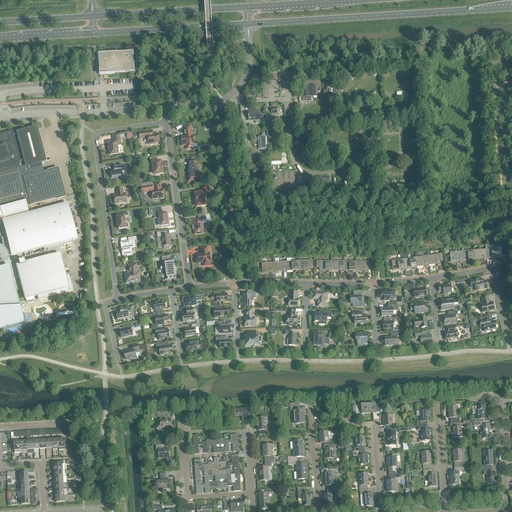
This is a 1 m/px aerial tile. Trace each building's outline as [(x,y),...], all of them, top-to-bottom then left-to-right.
[(103,69),(104,69),(104,72),(106,72),(106,73),(137,71),(136,51),(102,53),(103,69)] [(351,84),(351,91),(354,91),(354,87),(357,87),(357,81),(360,81),(360,78),(347,78),(348,85),(351,84)] [(342,79),(339,79),(339,82),(336,82),(336,88),(333,88),(333,92),(339,91),(339,85),(342,85),(342,79)] [(249,120),(263,119),(262,115),(258,115),(258,111),(255,111),(255,110),(251,111),(251,112),(249,112),(249,120)] [(193,136),(192,136),(190,126),(184,127),(185,135),(186,137),(181,138),(181,140),(181,141),(181,143),(182,144),(182,146),(186,145),(187,149),(193,148),(192,141),(194,141),(193,136)] [(0,200),(2,207),(25,201),(27,206),(65,196),(57,168),(42,172),(40,163),(45,161),(36,127),(19,132),(18,130),(0,134),(0,200)] [(158,134),(147,135),(147,132),(139,133),(140,139),(146,138),(146,142),(150,145),(154,144),(154,143),(159,142),(158,134)] [(109,147),(108,148),(108,151),(110,151),(110,155),(118,154),(117,146),(121,145),(120,138),(120,135),(113,136),(113,139),(114,143),(109,143),(109,147)] [(159,174),(162,173),(162,169),(161,166),(161,161),(157,162),(157,157),(150,158),(150,163),(153,163),(153,167),(152,167),(152,171),(154,170),(154,175),(155,174),(155,175),(159,175),(159,174)] [(188,169),(189,171),(188,171),(189,175),(188,176),(188,181),(189,181),(193,181),(193,180),(198,179),(198,175),(199,175),(197,165),(196,165),(196,160),(188,161),(188,166),(187,166),(188,169)] [(115,166),(115,168),(114,169),(110,170),(111,178),(122,176),(122,172),(124,171),(123,165),(115,166)] [(160,183),(153,184),(152,184),(152,183),(141,184),(142,193),(143,193),(144,194),(146,194),(147,193),(146,192),(151,191),(152,199),(160,198),(160,199),(161,199),(163,199),(163,198),(164,198),(163,189),(161,189),(161,187),(160,183)] [(117,195),(114,195),(115,204),(127,202),(126,194),(124,194),(123,189),(116,190),(117,193),(117,195)] [(195,194),(195,199),(197,207),(205,206),(203,192),(195,194)] [(25,201),(2,207),(0,207),(0,331),(27,324),(24,313),(22,313),(16,291),(22,289),(25,299),(37,296),(38,300),(73,291),(69,275),(65,276),(59,256),(61,255),(60,248),(64,247),(63,245),(72,243),(71,240),(76,239),(67,204),(29,214),(27,206),(25,201)] [(155,211),(153,212),(154,219),(159,218),(160,226),(168,225),(167,213),(162,214),(161,207),(155,208),(155,211)] [(117,217),(118,229),(126,228),(126,227),(128,227),(127,224),(126,225),(125,217),(128,216),(127,212),(119,213),(120,217),(117,217)] [(193,221),(195,234),(203,233),(201,220),(206,219),(206,215),(198,216),(199,220),(193,221)] [(166,231),(156,232),(157,238),(161,237),(162,247),(165,247),(166,247),(168,247),(169,246),(171,246),(170,241),(169,239),(170,239),(170,235),(167,235),(166,231)] [(129,241),(120,242),(121,250),(122,249),(122,251),(121,251),(122,256),(127,255),(127,256),(132,256),(131,248),(135,248),(134,241),(137,240),(136,237),(128,238),(129,241)] [(203,254),(198,255),(199,263),(203,262),(203,266),(210,266),(209,262),(211,261),(210,260),(211,260),(211,254),(210,255),(209,253),(208,253),(207,248),(201,248),(201,252),(202,252),(203,254)] [(498,248),(486,249),(486,259),(487,259),(495,258),(496,259),(499,259),(499,258),(498,248)] [(486,249),(474,250),(474,260),(475,260),(484,259),(484,260),(487,260),(487,259),(486,259),(486,249)] [(474,250),(462,251),(463,261),(472,260),(472,262),(475,261),(475,260),(474,260),(474,250)] [(463,261),(462,251),(450,252),(450,262),(460,261),(460,263),(463,262),(463,261)] [(442,254),(427,256),(429,266),(429,265),(437,264),(438,265),(441,265),(440,261),(443,260),(442,254)] [(166,264),(168,280),(176,279),(174,262),(171,263),(171,262),(170,256),(162,257),(163,264),(166,264)] [(427,256),(415,258),(417,267),(426,266),(426,267),(429,267),(429,265),(429,266),(427,256)] [(415,258),(403,259),(405,269),(414,268),(414,269),(417,268),(417,267),(415,258)] [(405,269),(403,259),(391,261),(393,271),(402,269),(402,271),(405,270),(405,269)] [(313,260),(298,261),(298,271),(307,270),(307,271),(310,271),(310,267),(313,267),(313,260)] [(298,261),(286,262),(286,272),(286,271),(295,271),(295,272),(299,272),(298,271),(298,261)] [(332,272),(332,271),(331,271),(332,261),(316,261),(316,268),(319,268),(319,271),(328,271),(328,272),(332,272)] [(344,272),(344,271),(343,271),(343,261),(333,261),(332,261),(331,271),(332,271),(340,271),(340,272),(344,272)] [(356,273),(356,271),(355,271),(356,261),(343,261),(343,271),(344,271),(352,271),(352,272),(356,273)] [(355,271),(356,271),(364,271),(364,273),(368,273),(368,268),(371,268),(371,262),(356,261),(355,271)] [(286,262),(274,263),(274,272),(283,272),(283,273),(287,273),(286,271),(286,272),(286,262)] [(274,272),(274,263),(262,263),(262,273),(271,272),(271,274),(275,274),(274,272)] [(129,266),(130,272),(128,274),(125,275),(126,283),(131,282),(131,283),(135,283),(135,282),(140,281),(139,273),(137,273),(136,265),(129,266)] [(479,282),(478,279),(470,281),(471,288),(475,287),(476,291),(488,289),(486,281),(479,282)] [(420,285),(411,287),(411,290),(414,290),(415,298),(427,297),(425,288),(420,289),(420,285)] [(438,286),(439,292),(443,291),(444,295),(452,294),(450,285),(438,286)] [(243,295),(244,307),(251,307),(251,302),(252,302),(254,300),(254,299),(256,298),(256,295),(260,294),(260,290),(252,291),(252,294),(243,295)] [(380,291),(381,298),(384,298),(384,301),(392,301),(392,296),(395,295),(395,290),(380,291)] [(227,294),(220,294),(220,291),(213,291),(213,295),(216,295),(217,302),(227,302),(227,294)] [(298,300),(297,300),(297,292),(290,291),(290,299),(288,299),(288,300),(287,300),(286,301),(286,303),(287,304),(288,304),(288,306),(298,306),(298,300)] [(363,296),(362,291),(353,291),(354,296),(350,296),(351,303),(355,303),(355,307),(364,307),(364,306),(365,306),(366,305),(366,304),(365,303),(364,303),(364,297),(361,298),(361,296),(363,296)] [(318,302),(318,307),(325,307),(325,300),(327,300),(327,293),(322,292),(318,292),(313,292),(313,299),(316,299),(316,300),(316,299),(318,301),(318,302)] [(192,306),(192,303),(196,303),(196,302),(203,300),(203,294),(195,295),(195,296),(183,298),(182,299),(182,302),(184,302),(185,307),(192,306)] [(443,299),(444,304),(444,305),(443,305),(443,306),(441,307),(441,311),(449,310),(451,310),(452,310),(452,309),(454,309),(454,308),(454,306),(455,306),(455,305),(456,305),(456,304),(457,304),(457,303),(457,302),(457,298),(451,299),(451,298),(443,299)] [(489,301),(488,298),(482,299),(483,304),(481,305),(480,306),(480,308),(481,309),(482,309),(483,313),(494,310),(492,302),(489,303),(488,301),(489,301)] [(155,311),(156,311),(156,314),(162,313),(162,310),(166,309),(165,307),(166,307),(167,306),(166,304),(166,303),(165,303),(164,301),(154,303),(155,311)] [(414,308),(415,314),(427,312),(427,308),(425,308),(424,303),(410,304),(411,309),(414,308)] [(381,311),(382,316),(393,316),(393,311),(398,311),(398,304),(388,305),(388,308),(381,309),(381,310),(381,311)] [(116,312),(118,320),(129,318),(128,314),(131,313),(130,306),(121,308),(122,310),(121,311),(120,311),(116,312)] [(214,309),(215,314),(214,315),(213,316),(214,318),(215,319),(216,319),(217,318),(218,317),(228,317),(228,308),(220,309),(220,306),(214,306),(215,309),(214,309)] [(182,315),(183,322),(195,321),(194,313),(193,313),(193,308),(186,309),(187,314),(182,315)] [(244,320),(245,327),(255,326),(255,324),(256,324),(256,323),(256,320),(255,320),(255,318),(253,318),(252,311),(246,312),(246,320),(244,320)] [(290,326),(291,326),(292,326),(293,326),(293,325),(297,325),(297,317),(294,317),(294,315),(295,311),(289,311),(288,317),(286,317),(286,325),(289,325),(289,326),(290,326)] [(315,314),(315,321),(319,321),(319,324),(325,325),(325,322),(326,322),(327,318),(331,318),(331,312),(319,311),(319,314),(315,314)] [(443,316),(444,325),(456,323),(455,315),(457,315),(456,311),(449,312),(449,315),(448,316),(443,316)] [(355,319),(355,324),(366,324),(366,315),(361,316),(361,315),(360,315),(360,312),(352,313),(352,320),(355,319)] [(164,321),(168,321),(167,315),(155,317),(156,326),(164,324),(164,321)] [(420,326),(420,328),(427,327),(426,317),(419,318),(419,320),(414,321),(415,327),(420,326)] [(395,322),(396,321),(395,318),(387,318),(387,321),(386,322),(383,322),(383,330),(393,329),(393,327),(395,325),(395,322)] [(484,327),(485,332),(496,329),(494,321),(490,322),(489,322),(488,322),(488,319),(479,321),(481,328),(484,327)] [(230,325),(225,325),(224,325),(224,322),(217,322),(217,330),(218,330),(219,330),(219,333),(230,333),(230,325)] [(121,337),(122,338),(133,335),(131,329),(133,328),(132,324),(124,326),(125,330),(120,331),(121,334),(120,334),(120,335),(120,336),(121,337)] [(192,328),(185,329),(186,337),(196,335),(196,334),(199,334),(198,328),(199,328),(198,324),(191,325),(192,328)] [(448,332),(445,332),(446,340),(458,338),(458,336),(459,336),(459,335),(459,333),(458,333),(457,333),(457,331),(456,331),(455,326),(449,327),(449,331),(448,332)] [(162,339),(163,340),(165,340),(166,339),(169,338),(169,336),(170,335),(170,334),(169,333),(168,330),(164,331),(163,330),(163,328),(155,329),(155,332),(156,332),(157,336),(158,337),(159,340),(162,339)] [(288,345),(296,346),(297,341),(296,341),(296,339),(297,339),(297,334),(292,334),(292,330),(285,330),(285,335),(288,335),(288,340),(287,345),(288,345)] [(421,338),(421,343),(422,343),(422,344),(424,344),(424,343),(431,342),(431,340),(432,340),(431,336),(428,336),(427,335),(428,335),(428,331),(421,332),(421,334),(415,334),(415,339),(421,338)] [(261,342),(261,336),(258,337),(258,332),(247,332),(248,337),(247,337),(247,340),(246,340),(246,343),(245,343),(245,347),(249,346),(249,345),(254,345),(254,347),(258,346),(258,342),(261,342)] [(317,348),(324,348),(325,333),(314,332),(314,335),(313,335),(312,339),(314,339),(314,346),(317,346),(317,348)] [(357,340),(358,347),(363,346),(363,344),(367,344),(366,333),(355,333),(356,340),(357,340)] [(391,337),(385,337),(385,346),(397,345),(397,337),(399,337),(399,333),(391,333),(391,337)] [(226,340),(226,337),(216,338),(216,344),(220,344),(220,348),(231,348),(230,340),(226,340)] [(192,344),(185,345),(186,352),(197,351),(196,346),(199,345),(198,339),(191,340),(192,344)] [(166,346),(165,343),(156,344),(157,352),(160,352),(160,356),(173,354),(171,345),(166,346)] [(124,356),(124,357),(125,357),(126,360),(129,359),(130,359),(132,359),(133,358),(136,357),(135,353),(136,352),(139,351),(138,345),(132,346),(133,350),(124,352),(124,354),(124,355),(124,356)] [(297,403),(290,403),(290,411),(293,410),(294,423),(304,422),(304,410),(298,410),(298,407),(298,406),(297,403)] [(361,405),(361,413),(376,412),(375,404),(361,405)] [(451,418),(452,424),(460,424),(459,417),(458,417),(457,406),(448,407),(448,418),(451,418)] [(473,420),(473,423),(484,422),(483,419),(485,419),(484,406),(476,406),(477,419),(473,420)] [(235,416),(242,415),(243,420),(245,420),(245,421),(249,421),(248,409),(234,410),(235,416)] [(417,422),(417,426),(426,426),(425,422),(430,421),(429,410),(419,411),(420,413),(419,413),(419,414),(420,414),(420,422),(417,422)] [(167,427),(171,427),(171,419),(167,419),(167,417),(167,414),(160,415),(160,418),(160,420),(160,423),(159,423),(155,428),(159,431),(161,428),(161,427),(165,427),(165,428),(167,428),(167,427)] [(386,429),(394,429),(394,425),(392,425),(392,415),(383,416),(384,426),(386,426),(386,427),(386,429)] [(260,431),(260,436),(267,436),(265,417),(257,418),(257,431),(260,431)] [(484,422),(473,423),(474,426),(481,425),(482,432),(479,433),(483,440),(485,438),(490,438),(490,425),(484,425),(484,422)] [(452,424),(450,424),(450,428),(453,428),(453,437),(453,438),(461,437),(461,434),(461,433),(461,427),(460,427),(460,424),(452,424)] [(426,426),(417,426),(418,430),(421,430),(422,437),(421,437),(421,438),(422,438),(422,441),(430,441),(429,429),(424,430),(424,426),(426,426)] [(395,429),(394,429),(386,429),(387,433),(386,433),(387,445),(395,444),(395,429)] [(324,445),(324,446),(331,445),(331,442),(328,442),(328,432),(325,432),(324,431),(323,430),(322,430),(321,431),(321,432),(319,432),(319,443),(324,443),(324,445)] [(225,453),(238,452),(237,435),(230,435),(230,441),(225,441),(224,441),(225,443),(224,443),(225,448),(225,453)] [(358,448),(358,451),(364,451),(364,447),(363,448),(363,446),(365,445),(364,436),(356,437),(356,441),(356,442),(355,442),(355,443),(356,443),(356,448),(358,448)] [(194,454),(207,454),(207,447),(206,442),(200,442),(200,437),(193,438),(194,454)] [(206,440),(206,442),(207,447),(213,447),(214,453),(225,453),(225,448),(216,449),(216,444),(224,443),(225,443),(224,441),(225,441),(224,439),(206,440)] [(288,461),(297,461),(297,457),(303,457),(303,441),(293,442),(294,457),(287,457),(288,458),(288,461)] [(158,449),(159,459),(169,458),(169,449),(162,449),(162,445),(155,445),(156,449),(158,449)] [(266,457),(266,462),(266,463),(271,462),(274,462),(274,456),(272,456),(272,445),(262,445),(263,457),(266,457)] [(334,445),(331,445),(324,446),(324,448),(325,459),(330,459),(330,462),(331,462),(334,462),(335,461),(335,458),(334,445)] [(456,462),(456,468),(464,467),(464,461),(463,461),(462,450),(452,450),(453,462),(456,462)] [(364,451),(358,451),(353,451),(353,456),(359,456),(359,459),(358,459),(358,460),(359,460),(359,461),(359,465),(368,464),(367,455),(364,456),(364,451)] [(482,469),(483,469),(489,469),(489,465),(493,465),(492,451),(483,451),(484,465),(481,466),(482,469)] [(423,464),(423,470),(431,469),(431,465),(431,463),(430,452),(421,452),(421,457),(422,457),(422,464),(423,464)] [(240,474),(239,457),(232,458),(232,459),(232,463),(226,463),(226,466),(226,471),(226,475),(240,474)] [(388,462),(389,475),(395,475),(395,471),(396,471),(396,467),(397,467),(396,457),(387,458),(387,462),(388,462)] [(208,465),(202,465),(201,460),(194,460),(195,477),(209,476),(208,470),(208,465)] [(288,461),(288,465),(296,465),(297,480),(307,479),(306,464),(299,464),(299,460),(297,461),(288,461)] [(54,465),(54,471),(63,470),(62,464),(64,464),(63,461),(54,461),(54,464),(53,464),(53,465),(54,465)] [(207,463),(208,465),(208,470),(215,470),(215,476),(226,475),(226,471),(218,471),(218,466),(226,466),(226,463),(226,462),(207,463)] [(266,463),(266,462),(265,462),(265,467),(259,468),(260,481),(268,481),(267,467),(271,467),(271,462),(266,463)] [(456,468),(454,468),(455,472),(450,472),(450,485),(459,485),(458,472),(465,471),(464,467),(456,468)] [(431,469),(423,470),(423,476),(427,476),(428,487),(430,487),(431,487),(436,486),(436,473),(431,474),(430,470),(431,470),(431,469)] [(489,469),(483,469),(483,475),(487,474),(488,485),(492,484),(492,485),(496,485),(495,472),(490,472),(489,469)] [(327,490),(335,490),(336,490),(336,489),(336,484),(334,484),(334,473),(328,473),(328,472),(326,472),(327,473),(325,473),(326,487),(327,487),(327,490)] [(156,490),(170,489),(170,480),(165,480),(164,477),(166,477),(166,473),(160,474),(160,477),(162,477),(162,480),(156,480),(156,490)] [(359,491),(360,491),(367,490),(367,487),(366,487),(366,485),(368,485),(368,477),(367,474),(368,474),(367,473),(358,474),(359,477),(360,477),(360,480),(360,481),(361,481),(361,485),(359,485),(359,491)] [(227,487),(233,486),(234,492),(241,491),(240,474),(226,475),(227,479),(227,484),(227,487)] [(401,474),(395,475),(389,475),(389,481),(386,481),(387,492),(392,492),(391,490),(396,490),(395,480),(395,478),(401,478),(401,474)] [(215,482),(209,482),(209,488),(209,490),(227,488),(227,487),(227,484),(219,485),(218,480),(227,479),(226,475),(215,476),(215,482)] [(209,488),(209,482),(209,476),(195,477),(196,494),(203,493),(203,488),(205,488),(205,493),(209,493),(209,490),(209,488)] [(310,492),(304,492),(304,487),(297,488),(298,499),(302,499),(302,506),(310,505),(310,500),(311,500),(310,500),(310,498),(310,492)] [(264,490),(264,493),(259,493),(260,509),(262,509),(262,510),(263,510),(263,509),(268,509),(267,493),(272,493),(271,489),(264,490)] [(335,490),(327,490),(327,491),(327,494),(324,495),(324,503),(334,502),(333,502),(333,494),(335,494),(335,490)] [(367,490),(360,491),(360,495),(364,495),(364,506),(366,506),(366,507),(368,507),(368,506),(373,506),(372,494),(368,494),(367,490)] [(231,506),(228,506),(228,502),(228,501),(227,501),(224,502),(224,511),(225,511),(228,511),(228,509),(231,509),(231,511),(235,511),(243,511),(243,508),(243,507),(242,507),(242,502),(231,502),(231,503),(231,506)]
